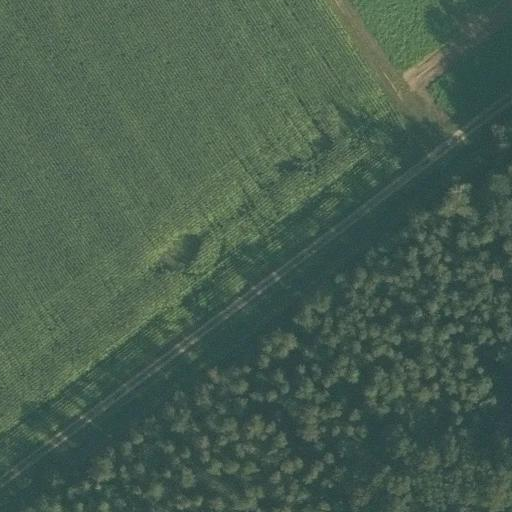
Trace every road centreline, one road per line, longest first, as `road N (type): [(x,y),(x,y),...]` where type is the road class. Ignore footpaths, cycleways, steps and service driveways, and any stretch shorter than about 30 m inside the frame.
road 1 (track): [(511,99),(0,485)]
road 2 (track): [(441,152),(337,0)]
